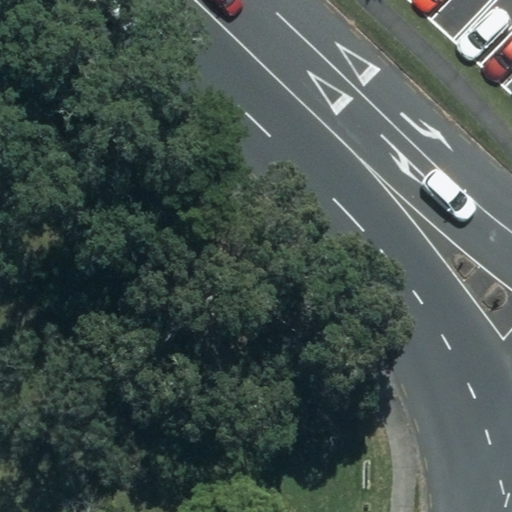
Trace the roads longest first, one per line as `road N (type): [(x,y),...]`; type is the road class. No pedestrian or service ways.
road 1 (secondary): [(511,441),(382,174)]
road 2 (secondary): [(205,0),(382,174)]
road 3 (secondary): [(382,174),(511,243)]
